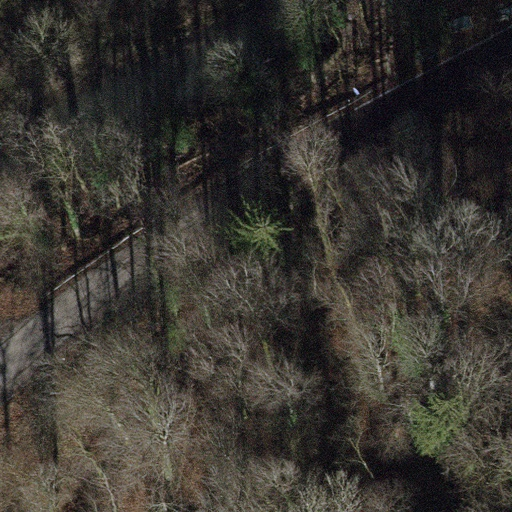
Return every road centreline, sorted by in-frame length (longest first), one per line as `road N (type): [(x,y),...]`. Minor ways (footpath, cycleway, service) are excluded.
road 1 (tertiary): [(363,139),(176,240),(0,397)]
road 2 (unclassified): [(511,69),(363,139)]
